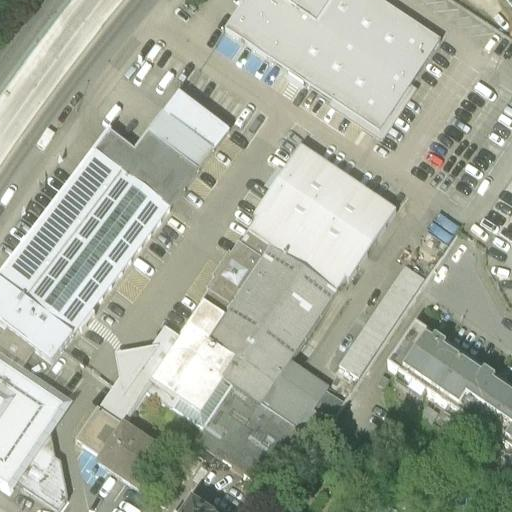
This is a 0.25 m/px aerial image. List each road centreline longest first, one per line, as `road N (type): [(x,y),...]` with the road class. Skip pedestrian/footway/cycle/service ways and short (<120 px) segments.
road 1 (primary): [(0,191),(144,0)]
road 2 (primary): [(0,133),(101,0)]
